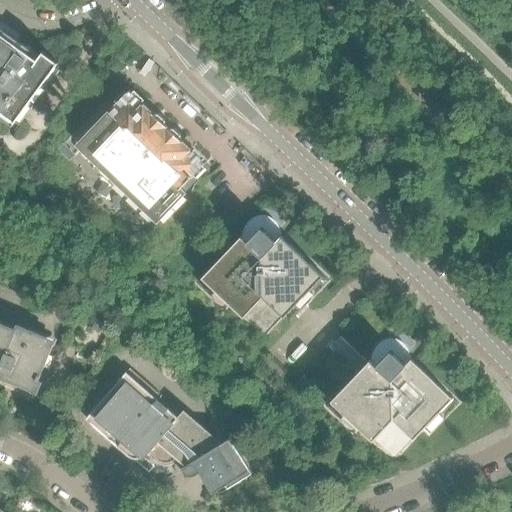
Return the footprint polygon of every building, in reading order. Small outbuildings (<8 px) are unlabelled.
[(60,71),(19,41),(0,27),(0,117),(13,127),(16,123),(20,125),(60,71)] [(271,82),(259,70),(251,79),(263,90),(271,82)] [(206,163),(192,150),(181,139),(181,135),(174,129),(170,129),(166,125),(166,121),(159,114),(155,115),(130,91),(79,145),(158,222),(186,192),(181,188),(206,163)] [(318,275),(280,238),(276,242),(265,231),(264,231),(262,229),(260,231),(259,231),(248,243),(244,239),(208,277),(232,300),(229,304),(244,318),(264,297),(284,317),(299,302),(295,299),(318,275)] [(0,371),(6,357),(17,330),(16,329),(0,322),(0,371)] [(6,357),(0,371),(0,376),(7,380),(7,381),(8,381),(33,392),(38,381),(39,381),(54,345),(54,344),(40,339),(41,335),(18,325),(16,329),(17,330),(6,357)] [(448,398),(409,361),(406,365),(394,354),(391,352),(389,354),(388,354),(377,366),(373,362),(337,400),(361,423),(358,427),(373,441),(393,420),(414,440),(428,425),(424,422),(448,398)] [(186,466),(215,449),(127,372),(86,418),(128,456),(132,458),(136,459),(141,458),(145,457),(148,455),(152,458),(159,450),(157,448),(161,444),(186,466)] [(215,449),(186,466),(180,469),(182,472),(184,474),(185,475),(187,476),(189,476),(190,477),(192,477),(194,476),(195,475),(200,473),(208,487),(222,478),(228,489),(252,474),(231,439),(215,449)]
